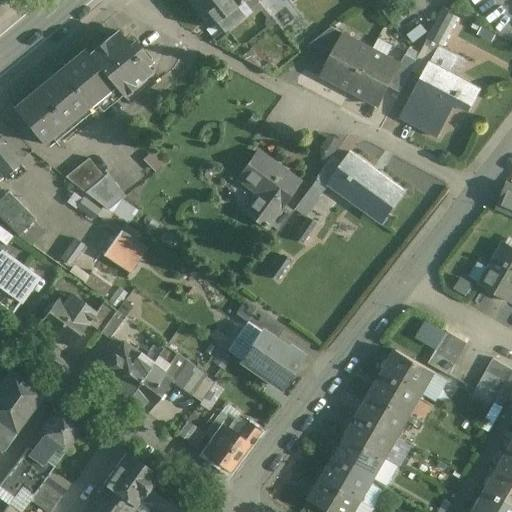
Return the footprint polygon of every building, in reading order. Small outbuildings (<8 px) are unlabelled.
[(190,0),(211,25),(242,0),(241,0),(190,0)] [(444,11),(429,38),(424,46),(437,53),(441,46),(441,45),(443,46),(458,18),(444,11)] [(332,28),(309,45),(323,53),(335,44),(338,46),(339,46),(345,35),(332,28)] [(135,42),(133,42),(129,45),(118,31),(89,54),(85,49),(58,71),(88,108),(114,86),(122,96),(152,72),(140,58),(143,55),(143,52),(135,42)] [(373,49),(345,35),(339,46),(338,46),(322,77),(350,92),(373,49)] [(437,53),(432,63),(431,62),(423,77),(401,118),(437,138),(455,105),(469,112),(482,89),(446,70),(451,68),(458,55),(441,46),(437,53)] [(424,46),(411,71),(423,77),(431,62),(432,63),(437,53),(424,46)] [(401,64),(373,49),(350,92),(379,107),(401,64)] [(88,108),(58,71),(30,94),(30,93),(13,108),(43,144),(88,108)] [(0,156),(10,149),(0,136),(0,156)] [(10,149),(0,156),(0,173),(2,176),(7,173),(11,178),(22,170),(18,164),(20,162),(10,149)] [(333,157),(322,149),(320,165),(325,168),(333,157)] [(407,190),(353,151),(344,164),(329,185),(382,224),(407,190)] [(299,183),(257,152),(238,178),(258,193),(244,212),(266,228),(268,224),(284,204),(299,183)] [(325,168),(316,181),(326,188),(329,185),(344,164),(333,157),(325,168)] [(103,176),(89,158),(65,177),(84,193),(85,192),(104,177),(103,176)] [(125,196),(107,173),(103,176),(104,177),(85,192),(95,201),(108,210),(125,196)] [(326,188),(316,181),(301,201),(312,209),(326,188)] [(511,186),(507,185),(497,208),(511,214),(511,186)] [(34,217),(7,191),(3,195),(0,198),(0,214),(19,234),(34,217)] [(312,209),(301,201),(294,211),(304,219),(312,209)] [(284,204),(268,224),(278,231),(293,211),(284,204)] [(317,226),(306,219),(293,238),(303,245),(317,226)] [(147,248),(121,230),(103,255),(129,273),(147,248)] [(511,302),(511,245),(505,242),(480,285),(511,303),(511,302)] [(36,275),(0,250),(0,301),(13,310),(36,275)] [(291,261),(281,254),(267,275),(277,282),(291,261)] [(112,285),(92,272),(85,282),(105,296),(112,285)] [(88,322),(57,300),(40,324),(71,347),(88,323),(88,322)] [(88,322),(88,323),(101,333),(113,316),(117,311),(104,302),(88,322)] [(284,327),(256,308),(247,323),(261,333),(261,332),(275,341),(284,327)] [(113,316),(101,333),(109,339),(122,322),(113,316)] [(275,341),(261,332),(261,333),(247,323),(237,337),(252,346),(242,360),(281,387),(302,357),(289,348),(288,350),(275,341)] [(468,344),(447,332),(441,342),(462,354),(468,344)] [(153,364),(124,342),(99,377),(128,398),(153,364)] [(462,354),(441,342),(435,353),(455,365),(462,354)] [(196,367),(166,346),(153,364),(172,378),(171,380),(182,388),(196,367)] [(435,372),(397,350),(384,371),(423,394),(435,372)] [(455,365),(435,353),(428,363),(449,375),(455,365)] [(511,375),(511,369),(494,359),(488,369),(508,381),(511,375)] [(172,378),(153,364),(128,398),(147,412),(171,380),(172,378)] [(196,367),(182,388),(191,395),(205,376),(206,375),(204,373),(196,367)] [(508,381),(488,369),(482,380),(502,392),(508,381)] [(11,370),(0,385),(0,450),(3,451),(44,394),(11,370)] [(423,394),(384,371),(372,393),(410,415),(423,394)] [(205,376),(191,395),(201,402),(214,383),(205,376)] [(502,392),(482,380),(475,391),(496,403),(502,392)] [(410,415),(372,393),(360,414),(398,436),(410,415)] [(69,411),(60,405),(0,486),(0,488),(13,498),(14,498),(23,486),(34,494),(43,482),(51,472),(55,466),(47,460),(57,447),(65,453),(86,425),(68,412),(69,411)] [(220,413),(205,434),(214,441),(225,426),(226,426),(230,420),(220,413)] [(398,436),(360,414),(347,435),(386,457),(398,436)] [(226,426),(225,426),(214,441),(205,454),(230,472),(260,431),(247,422),(237,435),(226,426)] [(386,457),(347,435),(335,457),(373,479),(386,457)] [(511,447),(500,467),(511,474),(511,447)] [(158,475),(127,453),(85,511),(131,511),(140,501),(140,500),(158,475)] [(373,479),(335,457),(323,478),(361,500),(373,479)] [(511,474),(500,467),(488,489),(511,502),(511,474)] [(70,484),(51,472),(43,482),(62,495),(70,484)] [(179,511),(189,498),(158,475),(140,500),(140,501),(152,509),(155,511),(179,511)] [(353,511),(361,500),(323,478),(311,499),(333,511),(353,511)] [(49,511),(62,495),(43,482),(30,501),(46,511),(49,511)] [(23,486),(14,498),(13,498),(10,503),(22,511),(34,494),(23,486)] [(511,511),(511,502),(488,489),(476,510),(479,511),(511,511)] [(10,503),(2,511),(20,511),(22,511),(10,503)]
